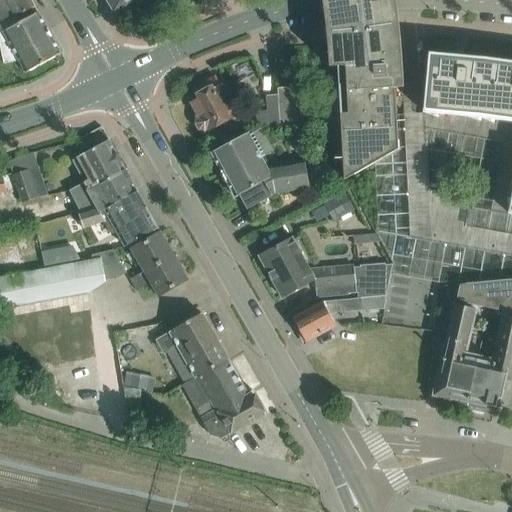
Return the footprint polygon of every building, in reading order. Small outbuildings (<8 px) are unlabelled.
[(0,0),(0,20),(12,14),(17,23),(37,12),(30,0),(0,0)] [(107,0),(114,12),(134,0),(107,0)] [(354,122),(341,123),(344,181),(371,166),(399,150),(395,88),(403,88),(402,62),(400,36),(399,23),(397,10),(395,0),(322,0),(324,6),(325,19),(326,22),(326,29),(328,43),(330,67),(338,66),(339,85),(351,84),(354,122)] [(0,47),(3,64),(18,61),(25,73),(60,54),(37,12),(17,23),(12,14),(0,20),(0,47)] [(423,113),(481,118),(487,58),(429,53),(423,113)] [(511,61),(487,58),(481,118),(511,122),(511,61)] [(214,76),(194,88),(197,94),(196,95),(198,99),(190,104),(197,117),(195,125),(198,130),(205,133),(206,133),(206,132),(238,115),(228,96),(227,96),(221,85),(220,86),(214,76)] [(316,125),(341,123),(354,122),(351,84),(339,85),(339,95),(314,97),(316,125)] [(279,127),(316,125),(314,97),(278,99),(278,90),(279,90),(279,89),(277,89),(277,95),(279,127)] [(257,129),(279,127),(277,95),(266,96),(267,111),(255,112),(257,129)] [(267,168),(252,139),(248,133),(211,153),(235,197),(239,195),(247,209),(275,194),(309,188),(305,162),(267,168)] [(92,150),(77,158),(77,159),(89,180),(84,183),(88,191),(126,171),(109,140),(92,150)] [(84,183),(68,191),(76,202),(92,199),(97,207),(100,213),(137,192),(126,171),(88,191),(84,183)] [(28,172),(13,177),(22,204),(37,198),(28,172)] [(346,191),(329,200),(339,219),(356,210),(346,191)] [(97,207),(77,213),(83,229),(105,223),(109,230),(114,240),(119,237),(124,247),(139,239),(157,230),(145,209),(146,208),(138,192),(137,192),(100,213),(97,207)] [(131,250),(143,272),(173,254),(160,232),(131,250)] [(357,293),(358,299),(360,299),(386,297),(392,265),(354,268),(353,266),(310,270),(292,238),(259,257),(282,298),(314,280),(317,298),(348,295),(348,294),(357,293)] [(72,247),(41,253),(44,268),(80,261),(72,247)] [(92,261),(61,267),(0,278),(0,328),(1,330),(11,328),(15,349),(89,336),(94,335),(94,333),(87,293),(105,281),(118,278),(113,269),(110,263),(117,259),(116,256),(113,251),(103,253),(91,256),(92,261)] [(173,254),(143,272),(130,280),(137,292),(151,284),(158,297),(188,280),(173,254)] [(110,263),(113,269),(121,265),(117,259),(110,263)] [(113,269),(118,278),(126,273),(121,265),(113,269)] [(511,311),(511,279),(460,285),(457,299),(510,311),(511,311)] [(292,318),(299,330),(302,330),(330,315),(330,316),(335,313),(361,311),(360,299),(358,299),(321,302),(292,318)] [(450,402),(467,406),(477,360),(462,356),(473,309),(455,305),(447,341),(443,361),(446,362),(439,395),(451,398),(450,402)] [(176,345),(195,379),(228,361),(201,314),(154,341),(162,353),(176,345)] [(336,327),(330,316),(330,315),(302,330),(299,330),(299,333),(304,343),(306,342),(306,343),(336,327)] [(477,360),(467,406),(485,410),(486,406),(496,408),(498,398),(502,399),(507,375),(510,376),(511,368),(511,317),(505,316),(497,351),(480,347),(477,360)] [(228,361),(195,379),(181,386),(210,436),(220,438),(220,439),(221,439),(229,435),(230,436),(267,415),(253,391),(248,394),(228,361)] [(140,393),(124,395),(126,406),(128,415),(140,413),(140,393)]
